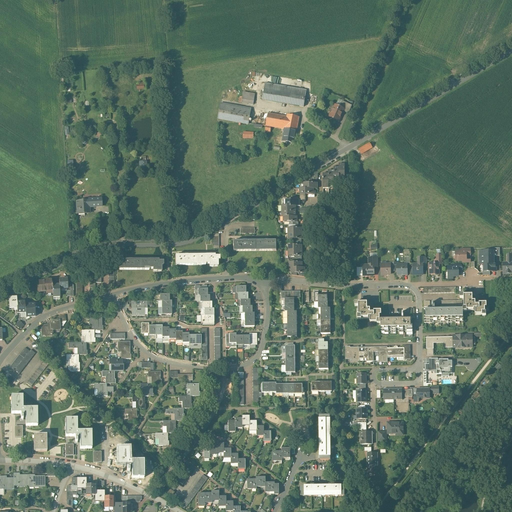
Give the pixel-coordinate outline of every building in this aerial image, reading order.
[(301,90),(265,84),(262,100),(299,106),(301,90)] [(352,106),(342,102),(340,108),(344,110),(343,112),(348,114),(352,106)] [(251,109),(221,104),(218,119),(248,124),(251,109)] [(340,108),(335,106),(332,113),(331,113),(329,117),(339,121),(343,112),(344,110),(340,108)] [(287,118),(268,114),(266,126),(283,129),(285,128),(287,118)] [(299,118),(287,115),(287,118),(285,128),(282,142),(283,142),(294,144),(294,143),(299,118)] [(370,143),(358,150),(361,155),(372,148),(370,143)] [(101,199),(89,199),(90,202),(90,208),(102,207),(101,199)] [(90,202),(76,203),(77,210),(79,210),(79,213),(88,212),(88,208),(90,208),(90,202)] [(276,241),(233,241),(233,251),(276,251),(276,241)] [(466,256),(466,249),(461,249),(461,252),(455,252),(456,257),(458,257),(458,261),(466,261),(466,256)] [(493,251),(480,252),(480,265),(484,265),(484,264),(493,264),(493,256),(493,251)] [(511,255),(508,255),(508,264),(503,264),(503,274),(511,274),(511,255)] [(205,256),(175,256),(175,266),(205,266),(205,265),(209,265),(209,267),(218,267),(218,261),(219,261),(219,257),(214,257),(214,256),(205,256)] [(159,260),(119,261),(119,270),(149,270),(149,269),(152,269),(152,272),(161,272),(161,266),(163,266),(163,262),(159,262),(159,260)] [(390,264),(386,265),(386,266),(381,266),(381,276),(386,276),(387,275),(390,275),(390,272),(390,264)] [(434,264),(430,264),(429,265),(429,268),(429,269),(428,269),(429,270),(430,274),(431,275),(439,275),(439,274),(438,264),(435,264),(434,264)] [(372,265),(363,266),(363,276),(374,276),(374,268),(374,267),(374,265),(372,265)] [(407,265),(402,265),(402,266),(397,266),(397,275),(398,275),(399,276),(401,276),(402,275),(407,275),(407,265)] [(420,265),(413,265),(413,275),(423,275),(422,267),(422,265),(420,265)] [(455,267),(448,267),(448,273),(450,273),(450,277),(458,276),(458,271),(458,267),(455,267)] [(68,280),(59,280),(60,286),(60,289),(68,288),(68,280)] [(199,287),(199,286),(194,287),(194,296),(196,296),(198,296),(198,289),(206,289),(207,289),(207,286),(202,286),(202,287),(199,287)] [(472,302),(472,296),(464,296),(464,308),(467,308),(467,311),(474,311),(474,309),(475,309),(475,315),(485,315),(485,308),(486,308),(486,303),(475,304),(475,302),(472,302)] [(17,297),(9,298),(9,308),(17,308),(17,303),(17,297)] [(25,302),(17,303),(17,308),(18,313),(25,313),(25,305),(25,302)] [(381,312),(370,312),(370,310),(367,310),(367,304),(358,304),(359,316),(361,316),(361,319),(368,319),(368,317),(370,317),(370,323),(380,323),(379,316),(381,316),(381,312)] [(34,305),(25,305),(25,313),(25,318),(26,318),(26,317),(35,317),(34,305)] [(463,310),(425,310),(425,322),(463,321),(463,310)] [(102,318),(89,318),(89,324),(93,324),(93,331),(94,331),(103,331),(103,327),(100,327),(100,320),(102,320),(102,318)] [(411,319),(381,320),(381,332),(411,331),(411,319)] [(20,329),(24,325),(20,320),(15,325),(20,329)] [(50,325),(41,326),(42,336),(43,336),(43,335),(49,335),(49,336),(53,336),(53,330),(60,330),(60,324),(60,321),(59,321),(50,321),(50,325)] [(93,331),(81,331),(81,336),(85,336),(85,343),(86,343),(95,343),(95,338),(93,338),(93,332),(94,332),(94,331),(93,331)] [(201,336),(189,336),(189,343),(189,346),(201,345),(201,336)] [(472,336),(462,336),(462,337),(452,337),(453,347),(457,347),(457,348),(472,348),(472,346),(472,336)] [(453,347),(452,337),(431,338),(431,342),(426,342),(426,353),(434,353),(433,342),(445,342),(445,347),(453,347)] [(85,343),(74,343),(74,349),(77,349),(77,356),(78,356),(87,355),(87,351),(85,351),(85,345),(86,345),(86,343),(85,343)] [(120,347),(118,347),(118,353),(121,353),(121,360),(122,360),(131,360),(131,355),(129,355),(129,349),(130,348),(130,347),(120,347)] [(359,348),(350,348),(350,347),(345,347),(345,358),(351,358),(351,357),(353,357),(353,359),(354,359),(354,361),(359,361),(359,359),(359,352),(359,348)] [(373,352),(373,347),(364,348),(364,352),(359,352),(359,359),(369,359),(369,360),(373,360),(373,352)] [(387,349),(387,347),(373,347),(373,352),(378,352),(378,358),(380,358),(380,361),(387,361),(387,358),(387,349)] [(404,358),(404,348),(387,349),(387,358),(404,358)] [(24,359),(28,363),(35,353),(31,350),(30,351),(28,354),(26,356),(24,359)] [(77,356),(66,356),(66,361),(69,361),(70,367),(70,368),(79,368),(79,363),(78,356),(77,356)] [(17,368),(15,371),(19,374),(28,363),(24,359),(22,361),(20,364),(19,366),(17,368)] [(452,362),(438,362),(438,359),(430,359),(430,366),(426,366),(426,371),(437,370),(437,374),(452,374),(452,362)] [(45,360),(27,384),(31,387),(49,364),(45,360)] [(121,360),(110,360),(110,365),(113,365),(113,372),(114,372),(123,372),(123,367),(121,367),(121,361),(122,361),(122,360),(121,360)] [(113,372),(102,372),(102,378),(106,378),(106,385),(107,385),(116,385),(116,379),(113,379),(113,373),(114,373),(114,372),(113,372)] [(161,372),(148,372),(148,378),(152,378),(152,384),(153,384),(162,384),(162,380),(161,380),(161,373),(161,372)] [(365,384),(365,374),(357,374),(357,380),(359,380),(359,384),(365,384)] [(152,384),(140,384),(140,390),(144,390),(144,397),(145,397),(154,397),(154,392),(153,392),(153,384),(152,384)] [(199,392),(198,384),(186,384),(187,390),(190,390),(190,396),(191,396),(200,396),(199,392)] [(106,385),(94,385),(94,390),(98,390),(98,397),(108,397),(108,392),(106,392),(106,386),(107,386),(107,385),(106,385)] [(399,389),(399,390),(394,390),(394,400),(402,400),(402,389),(399,389)] [(394,390),(388,390),(385,390),(385,400),(394,400),(394,390)] [(429,398),(429,390),(418,390),(418,395),(418,397),(418,398),(429,398)] [(366,402),(365,391),(359,391),(357,391),(357,398),(359,398),(359,402),(366,402)] [(191,404),(191,396),(190,396),(179,397),(179,402),(182,402),(182,409),(183,409),(192,409),(192,404),(191,404)] [(23,397),(11,398),(12,414),(22,414),(26,414),(26,426),(38,426),(38,409),(27,409),(23,409),(23,397)] [(145,405),(145,397),(144,397),(133,397),(133,403),(136,403),(136,409),(137,409),(146,409),(146,405),(145,405)] [(136,409),(125,409),(125,415),(128,415),(128,422),(138,421),(138,417),(137,417),(137,409),(136,409)] [(182,409),(171,409),(171,410),(166,410),(166,415),(174,415),(174,421),(176,421),(184,421),(184,415),(183,415),(183,409),(182,409)] [(366,415),(366,409),(357,409),(357,415),(359,415),(359,419),(366,419),(366,415)] [(76,437),(80,437),(80,449),(91,449),(91,427),(77,427),(77,415),(65,415),(66,437),(76,437)] [(330,417),(320,417),(320,427),(320,429),(320,449),(321,449),(321,451),(320,451),(320,461),(330,460),(330,417)] [(174,421),(163,421),(163,427),(166,427),(167,434),(177,434),(176,429),(176,423),(176,421),(174,421)] [(403,434),(403,423),(391,423),(391,426),(387,426),(387,432),(398,432),(398,434),(403,434)] [(22,426),(14,426),(14,437),(22,437),(22,426)] [(371,432),(361,432),(361,440),(359,440),(359,441),(360,441),(362,441),(363,445),(371,445),(371,432)] [(167,434),(155,434),(155,439),(158,439),(159,446),(169,446),(168,442),(167,434)] [(47,435),(35,435),(35,439),(34,439),(34,448),(35,448),(35,452),(47,452),(46,436),(47,435)] [(73,444),(65,444),(65,455),(73,455),(73,444)] [(128,466),(132,466),(133,478),(144,478),(144,461),(133,461),(130,461),(129,449),(118,449),(118,466),(128,466)] [(290,449),(281,449),(281,452),(281,459),(286,459),(290,459),(290,449)] [(101,452),(93,452),(93,463),(101,463),(101,452)] [(281,459),(281,452),(272,453),(272,462),(277,462),(277,461),(281,461),(281,459)] [(376,455),(368,455),(368,461),(369,461),(369,466),(376,465),(376,455)] [(376,465),(369,466),(369,461),(368,461),(368,467),(368,476),(372,476),(377,471),(376,465)] [(29,475),(20,475),(20,474),(14,474),(14,479),(14,486),(29,486),(29,475)] [(45,476),(35,476),(35,475),(29,475),(29,486),(29,488),(36,488),(45,488),(45,476)] [(14,479),(7,479),(7,477),(0,477),(0,489),(14,490),(14,489),(14,486),(14,479)] [(265,483),(264,478),(255,478),(255,480),(255,488),(260,488),(260,487),(265,487),(265,483)] [(86,479),(77,479),(77,489),(86,489),(86,485),(86,479)] [(255,480),(247,480),(247,490),(252,489),(255,488),(255,480)] [(274,483),(265,483),(265,487),(265,493),(269,493),(269,492),(273,492),(274,493),(274,483)] [(95,485),(86,485),(86,489),(86,496),(95,495),(95,491),(95,485)] [(328,485),(328,487),(314,487),(314,486),(311,486),(311,487),(300,487),(300,497),(344,496),(344,486),(332,487),(332,485),(328,485)] [(173,492),(168,488),(165,492),(171,496),(174,493),(173,492)] [(104,491),(95,491),(95,495),(95,502),(104,502),(104,498),(104,491)] [(113,498),(104,498),(104,502),(104,508),(109,508),(113,508),(113,504),(113,498)]
